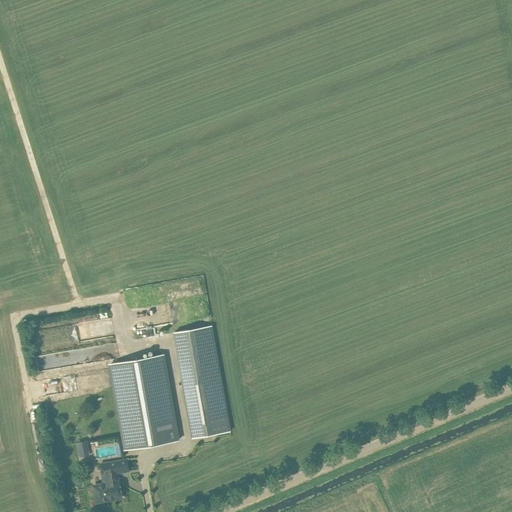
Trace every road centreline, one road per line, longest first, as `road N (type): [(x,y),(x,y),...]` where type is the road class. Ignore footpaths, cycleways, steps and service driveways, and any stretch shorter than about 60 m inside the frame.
road 1 (unclassified): [(219,511),(511,389)]
road 2 (track): [(78,305),(0,57)]
